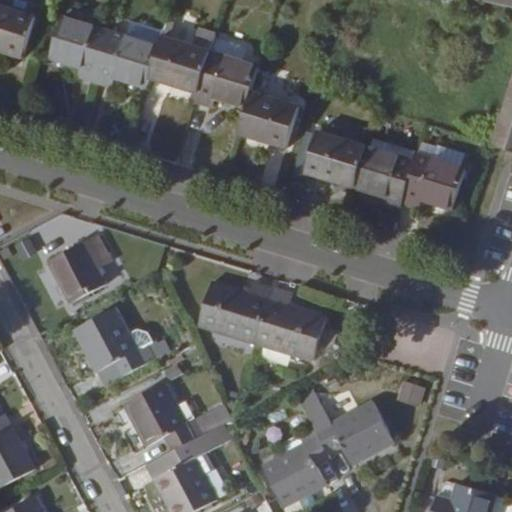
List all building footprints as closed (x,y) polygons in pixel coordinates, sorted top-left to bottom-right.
[(36,13),(0,1),(0,45),(26,54),(36,13)] [(97,77),(112,26),(63,12),(51,52),(83,61),(80,72),(97,77)] [(200,87),(213,46),(218,29),(200,25),(195,41),(162,30),(159,40),(150,72),(200,87)] [(150,72),(159,40),(112,26),(97,77),(113,83),(117,72),(147,83),(150,72)] [(251,88),(259,59),(213,46),(200,87),(197,96),(212,100),(215,92),(247,103),(251,88)] [(511,145),(511,80),(493,141),(511,145)] [(299,102),(251,88),(247,103),(239,128),(287,142),(299,102)] [(304,166),(354,181),(366,141),(317,126),(304,166)] [(434,152),(461,161),(466,146),(437,137),(434,152)] [(382,200),(399,204),(401,198),(414,155),(366,141),(354,181),(385,190),(382,200)] [(434,152),(416,147),(414,155),(401,198),(417,203),(421,193),(453,203),(466,162),(461,161),(434,152)] [(101,233),(50,259),(72,301),(109,283),(100,266),(115,258),(101,233)] [(259,344),(276,287),(255,281),(250,293),(213,281),(199,325),(259,344)] [(296,292),(276,287),(259,344),(318,363),(331,315),(292,303),(296,292)] [(140,346),(133,333),(118,307),(75,329),(97,370),(116,360),(125,375),(161,356),(152,340),(140,346)] [(146,327),(133,333),(140,346),(152,340),(146,327)] [(163,335),(152,340),(161,356),(172,351),(163,335)] [(116,360),(97,370),(105,385),(125,375),(116,360)] [(175,449),(210,431),(201,415),(188,420),(166,381),(127,401),(148,444),(168,435),(175,449)] [(397,402),(418,407),(422,387),(401,383),(397,402)] [(318,388),(302,397),(314,421),(332,454),(345,447),(352,460),(397,436),(375,396),(333,417),(318,388)] [(6,412),(0,414),(0,486),(36,468),(6,412)] [(320,467),(335,459),(332,454),(314,421),(298,429),(303,440),(288,449),(264,461),(286,504),(329,482),(320,467)] [(233,441),(225,424),(220,427),(229,443),(233,441)] [(229,443),(220,427),(210,431),(175,449),(167,453),(175,468),(157,478),(174,511),(190,511),(219,497),(205,472),(198,458),(209,452),(229,443)] [(282,437),(288,449),(303,440),(298,429),(298,428),(282,437)] [(216,466),(209,452),(198,458),(205,472),(216,466)] [(149,462),(157,478),(175,468),(167,453),(149,462)] [(495,511),(502,491),(445,474),(432,511),(495,511)] [(45,511),(35,495),(2,511),(45,511)]
